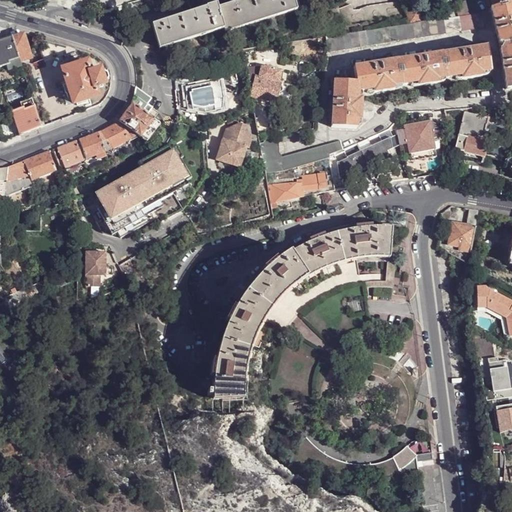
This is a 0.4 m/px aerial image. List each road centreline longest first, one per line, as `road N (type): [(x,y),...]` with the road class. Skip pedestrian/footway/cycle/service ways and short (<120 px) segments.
road 1 (unknown): [(502,97),(487,34),(341,57),(330,67),(325,131),(369,131)]
road 2 (residential): [(428,190),(421,245),(454,511)]
road 3 (tertiary): [(0,154),(105,116),(124,82),(106,46),(0,12)]
